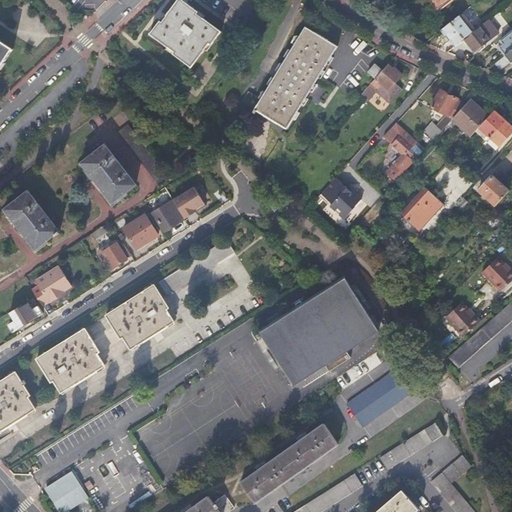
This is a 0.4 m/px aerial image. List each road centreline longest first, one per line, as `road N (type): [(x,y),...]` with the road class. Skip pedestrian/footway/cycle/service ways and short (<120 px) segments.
road 1 (residential): [(0,364),(263,194)]
road 2 (residential): [(316,0),(511,92)]
road 3 (residential): [(0,116),(130,0)]
